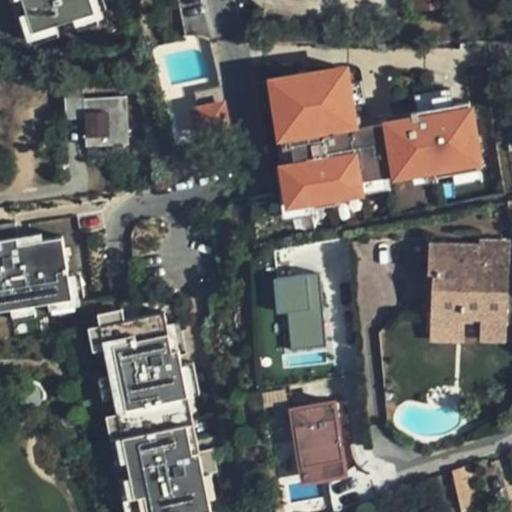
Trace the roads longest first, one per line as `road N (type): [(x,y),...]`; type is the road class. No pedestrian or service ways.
road 1 (residential): [(232,67),(243,184),(193,209),(181,270),(193,348)]
road 2 (residential): [(232,67),(344,54),(443,65)]
road 3 (unknown): [(205,203),(112,205),(119,287)]
